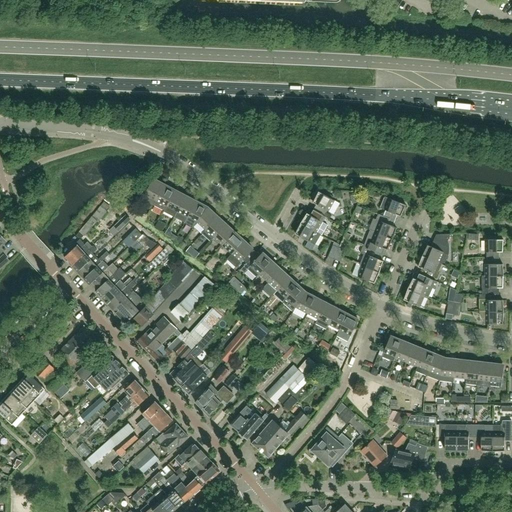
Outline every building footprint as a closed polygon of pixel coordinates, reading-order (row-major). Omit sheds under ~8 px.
[(153,205),(156,201),(164,185),(153,179),(142,199),(153,205)] [(166,206),(174,190),(164,185),(156,201),(153,205),(164,211),(166,206)] [(174,217),(185,196),(174,190),(166,206),(164,211),(164,212),(174,217)] [(340,204),(335,201),(319,192),(313,203),(316,204),(313,210),(324,216),(327,211),(334,214),(340,204)] [(185,223),(195,201),(185,196),(174,217),(185,223)] [(401,216),(406,205),(385,197),(380,208),(386,210),(385,212),(380,214),(379,214),(395,221),(397,215),(401,216)] [(194,227),(197,222),(207,207),(195,201),(185,223),(194,227)] [(85,253),(89,249),(92,247),(88,242),(85,245),(80,239),(84,236),(92,227),(97,221),(98,222),(106,212),(105,211),(109,206),(104,202),(87,222),(87,223),(79,232),(79,231),(76,236),(80,240),(76,243),(78,245),(64,258),(72,266),(85,253)] [(137,212),(141,206),(136,203),(132,210),(137,212)] [(205,230),(217,216),(208,208),(207,207),(197,222),(205,230)] [(328,225),(322,222),(321,221),(324,216),(313,210),(310,215),(307,213),(301,223),(321,235),(322,235),(328,225)] [(396,228),(393,226),(395,221),(379,214),(377,220),(373,218),(368,229),(370,230),(393,239),(396,228)] [(126,215),(121,219),(126,224),(130,220),(126,215)] [(210,242),(214,238),(226,225),(217,216),(205,230),(202,234),(210,242)] [(126,224),(121,219),(114,226),(119,231),(126,224)] [(162,233),(166,227),(159,223),(155,229),(162,233)] [(315,245),(321,235),(301,223),(295,234),(315,245)] [(223,246),(235,233),(226,225),(214,238),(223,246)] [(137,241),(142,235),(137,230),(130,237),(135,242),(137,241)] [(388,250),(393,239),(370,230),(364,247),(382,254),(384,248),(388,250)] [(232,254),(244,241),(235,233),(223,246),(232,254)] [(145,244),(149,239),(144,234),(142,235),(137,241),(142,246),(145,244)] [(449,250),(449,248),(445,246),(451,234),(436,235),(431,247),(427,245),(422,256),(442,264),(443,262),(444,263),(445,262),(446,260),(448,257),(448,255),(449,253),(449,252),(449,250)] [(157,243),(149,239),(145,244),(150,250),(157,243)] [(503,252),(503,240),(485,240),(485,252),(486,252),(486,258),(499,258),(499,252),(503,252)] [(255,254),(252,251),(253,249),(244,241),(232,254),(227,259),(236,268),(243,260),(247,263),(255,254)] [(311,250),(315,245),(308,241),(305,247),(311,250)] [(158,244),(145,257),(150,262),(163,249),(158,244)] [(328,257),(334,259),(339,248),(333,245),(328,257)] [(78,272),(95,256),(93,253),(97,250),(93,246),(92,247),(89,249),(85,253),(72,266),(78,272)] [(190,246),(186,251),(191,255),(195,250),(190,246)] [(383,261),(380,260),(382,254),(364,247),(363,248),(362,247),(360,253),(364,254),(360,265),(379,272),(383,261)] [(345,250),(339,248),(334,259),(340,262),(345,250)] [(165,249),(149,264),(154,269),(170,254),(165,249)] [(97,266),(101,262),(103,261),(110,254),(107,251),(98,259),(95,256),(78,272),(84,279),(97,266)] [(255,254),(247,263),(241,269),(244,272),(247,269),(256,278),(259,274),(272,261),(262,253),(261,255),(257,252),(255,254)] [(439,271),(442,264),(422,256),(418,267),(422,268),(419,274),(435,281),(435,279),(437,280),(440,273),(439,271)] [(503,276),(503,264),(499,264),(499,258),(486,258),(486,264),(485,264),(485,276),(503,276)] [(90,285),(103,272),(109,267),(103,261),(101,262),(97,266),(84,279),(90,285)] [(268,283),(280,269),(272,261),(259,274),(268,283)] [(174,289),(192,270),(182,262),(145,308),(134,318),(142,327),(154,316),(152,314),(174,289)] [(207,262),(204,266),(214,273),(217,270),(213,267),(207,262)] [(96,292),(109,279),(119,269),(112,263),(109,267),(103,272),(90,285),(96,292)] [(375,283),(379,272),(360,265),(357,264),(353,275),(375,283)] [(102,298),(119,282),(126,275),(119,268),(119,269),(109,279),(96,292),(102,298)] [(277,291),(289,277),(280,269),(268,283),(262,289),(271,297),(277,291)] [(437,282),(435,281),(419,274),(417,280),(413,278),(408,289),(425,296),(428,298),(433,287),(434,288),(437,282)] [(124,300),(127,298),(128,297),(131,294),(133,291),(131,293),(129,291),(136,284),(134,283),(139,278),(138,276),(133,281),(107,304),(113,311),(117,307),(120,304),(124,300)] [(199,302),(215,284),(205,276),(190,293),(179,304),(171,312),(181,322),(189,314),(189,313),(199,302)] [(503,276),(485,276),(482,276),(482,294),(499,294),(499,288),(503,288),(503,276)] [(286,299),(298,286),(289,277),(277,291),(286,299)] [(107,304),(133,281),(130,278),(122,285),(119,282),(102,298),(107,304)] [(296,308),(306,293),(298,286),(286,299),(283,302),(293,311),(296,308)] [(420,307),(425,296),(408,289),(404,300),(420,307)] [(113,311),(126,324),(138,311),(135,307),(142,299),(133,291),(131,294),(128,297),(127,298),(124,300),(120,304),(117,307),(113,311)] [(307,314),(316,298),(306,293),(296,308),(307,314)] [(504,312),(503,300),(499,300),(499,294),(482,294),(479,294),(479,300),(480,312),(485,312),(504,312)] [(318,319),(326,303),(316,298),(307,314),(318,319)] [(446,313),(453,315),(455,302),(449,301),(446,313)] [(462,303),(455,302),(453,315),(460,316),(462,303)] [(326,329),(329,325),(337,309),(326,303),(318,319),(316,324),(326,329)] [(190,334),(187,330),(182,335),(181,334),(178,337),(166,349),(161,345),(174,332),(176,329),(177,329),(164,316),(151,330),(150,328),(137,341),(158,362),(166,354),(168,355),(173,350),(183,359),(199,342),(218,320),(226,312),(217,305),(190,334)] [(339,330),(348,314),(337,309),(329,325),(339,330)] [(503,324),(504,312),(485,312),(480,312),(480,314),(484,322),(484,324),(485,324),(503,324)] [(350,336),(359,320),(348,314),(339,330),(350,336)] [(252,331),(251,333),(260,340),(268,331),(258,323),(252,331)] [(219,356),(226,362),(251,333),(252,331),(245,325),(219,356)] [(72,364),(97,339),(84,326),(59,351),(72,364)] [(63,337),(55,330),(50,335),(58,342),(63,337)] [(394,361),(395,358),(402,341),(390,336),(382,357),(394,361)] [(319,345),(327,350),(331,345),(322,340),(319,345)] [(406,362),(413,345),(402,341),(395,358),(406,362)] [(417,367),(424,350),(413,345),(406,362),(417,367)] [(333,348),(330,354),(337,358),(340,352),(333,348)] [(426,376),(436,355),(424,350),(417,367),(415,371),(426,376)] [(439,381),(446,358),(445,358),(436,355),(426,376),(439,381)] [(96,388),(100,384),(121,365),(113,356),(101,367),(93,358),(77,373),(86,382),(88,380),(96,388)] [(296,394),(302,387),(309,380),(309,379),(319,367),(309,357),(298,369),(293,364),(265,394),(275,403),(277,400),(289,388),(294,392),(296,394)] [(454,378),(456,360),(446,358),(439,381),(453,383),(454,378)] [(43,382),(55,369),(45,359),(33,372),(43,382)] [(466,379),(468,361),(456,360),(454,378),(466,379)] [(477,385),(480,362),(468,361),(466,379),(465,384),(477,385)] [(489,386),(492,364),(480,362),(477,385),(489,387),(489,386)] [(502,387),(504,365),(492,364),(489,386),(502,387)] [(109,393),(129,374),(121,365),(100,384),(109,393)] [(181,386),(193,374),(186,366),(173,379),(181,386)] [(229,372),(227,370),(223,367),(214,378),(220,383),(229,372)] [(188,395),(200,384),(204,388),(209,383),(205,378),(207,376),(199,369),(194,374),(193,374),(181,386),(188,395)] [(59,372),(47,384),(53,391),(66,379),(59,372)] [(45,389),(28,373),(17,385),(34,401),(45,389)] [(231,389),(239,379),(233,374),(225,384),(231,389)] [(122,406),(142,388),(135,380),(124,390),(128,394),(119,403),(122,406)] [(34,401),(17,385),(6,397),(23,413),(34,401)] [(202,409),(214,396),(217,393),(218,392),(214,388),(211,385),(196,402),(202,409)] [(307,392),(302,387),(296,394),(294,392),(289,388),(277,400),(284,406),(282,408),(287,413),(297,402),(307,392)] [(55,392),(60,397),(65,393),(60,388),(55,392)] [(115,413),(119,418),(132,406),(130,405),(134,401),(138,405),(149,395),(142,388),(122,406),(121,407),(115,413)] [(214,396),(202,409),(209,417),(224,400),(220,396),(223,391),(220,389),(218,392),(217,393),(214,396)] [(91,417),(104,405),(95,395),(86,403),(87,405),(84,408),(91,417)] [(23,413),(6,397),(0,402),(0,413),(12,425),(23,413)] [(144,424),(161,408),(155,402),(142,414),(145,417),(137,425),(139,427),(144,424)] [(121,407),(117,403),(111,409),(104,417),(108,420),(115,413),(121,407)] [(342,411),(351,419),(355,415),(346,407),(342,411)] [(154,426),(167,414),(161,408),(144,424),(139,427),(143,431),(151,423),(154,426)] [(262,418),(256,413),(252,417),(246,412),(243,409),(231,423),(240,431),(239,432),(247,440),(267,416),(265,414),(262,418)] [(269,457),(289,434),(290,436),(307,416),(301,411),(290,424),(288,422),(287,423),(283,420),(279,425),(273,420),(252,443),(259,449),(269,457)] [(347,424),(351,419),(342,411),(338,416),(347,424)] [(140,439),(143,442),(153,433),(156,436),(173,420),(167,414),(154,426),(140,439)] [(407,424),(419,425),(420,415),(412,415),(407,424)] [(436,417),(428,416),(427,426),(436,426),(436,417)] [(96,432),(103,425),(98,419),(90,426),(96,432)] [(505,451),(505,438),(511,438),(511,421),(503,421),(502,425),(493,425),(493,451),(505,451)] [(89,468),(116,445),(134,430),(128,424),(83,461),(89,468)] [(189,437),(176,424),(165,434),(163,432),(155,439),(161,446),(163,447),(170,455),(189,437)] [(457,451),(457,425),(446,425),(446,424),(439,424),(439,437),(445,437),(445,450),(457,451)] [(469,450),(469,437),(475,438),(475,425),(466,425),(457,425),(457,451),(469,450)] [(493,451),(493,425),(475,425),(475,438),(481,438),(481,450),(493,451)] [(39,444),(47,435),(39,427),(31,436),(39,444)] [(124,450),(137,438),(132,432),(113,448),(119,456),(125,451),(124,450)] [(406,438),(400,432),(391,443),(397,448),(403,441),(406,438)] [(342,450),(344,448),(344,447),(345,446),(345,445),(345,444),(344,443),(344,442),(343,442),(343,441),(342,441),(341,441),(340,441),(339,441),(338,441),(338,442),(337,442),(327,433),(321,440),(319,438),(309,448),(309,449),(309,450),(308,450),(308,451),(309,452),(309,453),(310,454),(311,455),(312,455),(313,455),(314,455),(315,455),(316,454),(329,465),(330,464),(332,466),(344,452),(342,450)] [(386,455),(373,440),(361,451),(375,466),(386,455)] [(186,462),(201,450),(194,443),(181,456),(179,454),(175,458),(182,466),(186,463),(186,462)] [(391,464),(408,468),(414,456),(425,458),(427,447),(417,443),(416,446),(409,444),(405,452),(396,450),(391,464)] [(80,446),(77,450),(85,456),(88,452),(80,446)] [(151,452),(148,448),(133,461),(144,473),(159,460),(151,452)] [(192,469),(206,456),(201,450),(186,462),(186,463),(192,469)] [(198,475),(213,463),(206,456),(192,469),(198,475)] [(124,467),(118,461),(113,465),(119,471),(124,467)] [(193,495),(205,484),(217,473),(218,473),(218,469),(213,463),(198,475),(198,476),(191,483),(186,487),(193,495)] [(98,470),(95,473),(100,480),(104,476),(98,470)] [(160,472),(152,479),(156,483),(163,476),(160,472)] [(193,495),(186,487),(180,480),(177,476),(174,474),(172,476),(167,480),(169,482),(174,489),(185,501),(193,495)] [(191,483),(185,476),(180,480),(186,487),(191,483)] [(162,478),(156,482),(161,488),(167,483),(162,478)] [(178,507),(184,501),(185,502),(185,501),(174,489),(169,482),(165,485),(171,491),(167,495),(178,508),(178,507)] [(141,497),(146,492),(142,488),(137,493),(141,497)] [(178,508),(167,495),(161,489),(154,496),(159,501),(168,511),(172,511),(177,507),(177,508),(178,508)] [(114,500),(117,503),(126,495),(123,493),(110,492),(109,494),(114,500)] [(137,493),(131,498),(135,502),(141,497),(137,493)] [(109,494),(103,499),(108,505),(114,500),(109,494)] [(168,511),(159,501),(154,496),(147,502),(148,504),(152,508),(155,511),(168,511)] [(101,500),(97,504),(101,508),(106,504),(101,500)] [(320,511),(323,510),(322,510),(326,507),(325,501),(317,500),(318,505),(306,507),(300,511),(320,511)]
